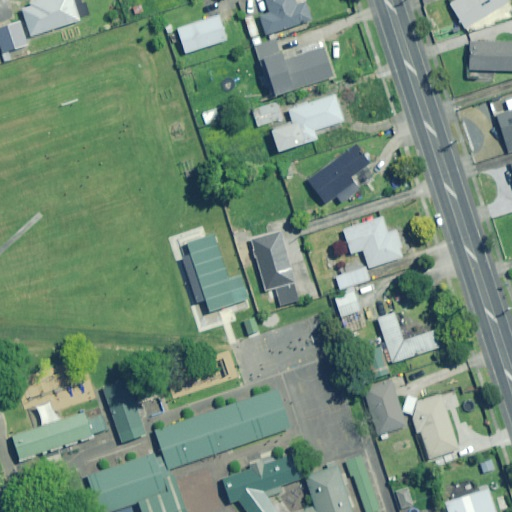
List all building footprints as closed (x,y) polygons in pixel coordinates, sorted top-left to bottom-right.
[(40,0),(20,7),(30,37),(89,18),(82,0),(40,0)] [(264,0),(268,14),(260,16),(265,36),(311,22),(304,0),(264,0)] [(509,3),(507,0),(457,0),(449,5),(464,29),(509,3)] [(225,41),(217,16),(177,29),(185,54),(225,41)] [(333,78),(322,42),(259,61),(261,68),(270,97),(333,78)] [(511,71),(511,43),(469,42),(468,71),(511,71)] [(343,122),(335,96),(288,110),(293,124),(271,131),(278,152),(317,140),(314,131),(343,122)] [(282,119),(276,102),(252,111),(257,128),(282,119)] [(511,109),(495,115),(508,154),(511,153),(511,109)] [(367,167),(353,148),(307,180),(325,206),(336,198),(341,205),(360,192),(351,179),(367,167)] [(297,182),(292,167),(279,171),(284,186),(297,182)] [(387,234),(382,218),(342,231),(350,255),(362,251),(368,269),(403,258),(394,232),(387,234)] [(297,282),(283,231),(251,240),(253,250),(239,254),(243,268),(257,264),(267,301),(277,298),(280,307),(299,302),(293,283),(297,282)] [(368,281),(365,269),(336,278),(340,290),(368,281)] [(354,290),(340,293),(341,297),(335,299),(339,317),(360,312),(354,290)] [(391,364),(440,348),(431,317),(410,324),(406,311),(377,320),(391,364)] [(258,333),(254,317),(243,320),(247,336),(258,333)] [(388,375),(378,343),(362,349),(372,380),(388,375)] [(131,377),(103,386),(121,442),(149,433),(131,377)] [(405,427),(391,381),(363,390),(377,436),(405,427)] [(282,390),(156,430),(169,472),(295,432),(282,390)] [(418,404),(413,420),(417,432),(420,431),(428,460),(459,451),(442,396),(418,404)] [(98,439),(88,409),(13,433),(23,463),(98,439)] [(384,484),(372,446),(363,448),(375,487),(384,484)] [(357,511),(342,463),(305,474),(316,510),(310,511),(278,511),(264,495),(303,480),(293,454),(223,482),(232,509),(241,505),(246,511),(357,511)] [(165,480),(157,456),(90,477),(100,511),(122,511),(142,506),(143,511),(188,511),(176,476),(165,480)] [(377,511),(381,511),(363,456),(345,462),(361,511),(377,511)] [(414,506),(409,486),(395,490),(401,510),(414,506)] [(478,492),(445,504),(447,511),(495,511),(487,489),(478,492)]
